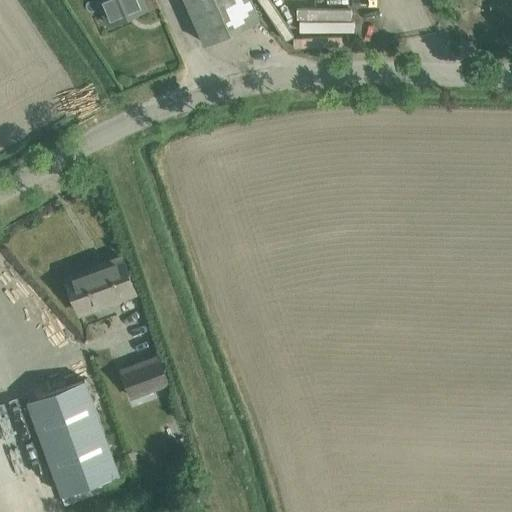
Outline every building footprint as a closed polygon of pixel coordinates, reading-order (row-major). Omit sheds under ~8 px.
[(146,8),(142,0),(97,0),(105,19),(131,9),(133,13),(146,8)] [(183,0),(190,14),(203,44),(258,19),(249,0),(183,0)] [(65,277),(78,312),(134,292),(121,256),(65,277)] [(120,370),(130,396),(168,382),(158,356),(120,370)] [(84,378),(26,399),(61,494),(118,473),(84,378)] [(134,452),(123,456),(129,473),(140,469),(134,452)] [(172,492),(163,496),(167,505),(176,501),(172,492)]
